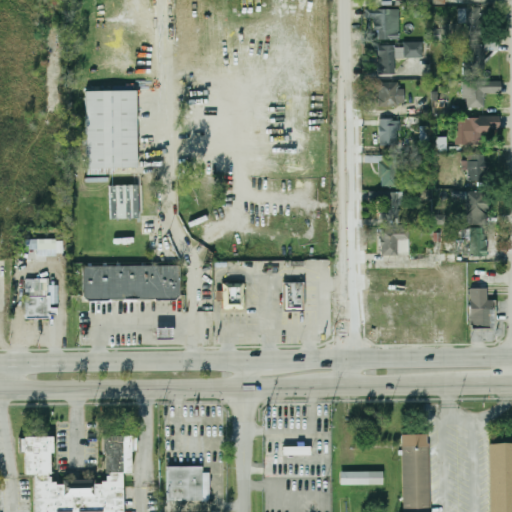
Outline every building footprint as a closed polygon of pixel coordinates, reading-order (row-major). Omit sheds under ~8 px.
[(485,37),(485,8),(459,8),(459,23),(468,23),(468,37),(485,37)] [(400,10),(366,10),(366,19),(376,19),(376,39),(400,39),(400,10)] [(437,41),(446,40),(445,28),(434,29),(435,36),(437,36),(437,41)] [(422,57),(422,42),(403,42),(403,57),(422,57)] [(485,44),(471,44),(471,74),(485,74),(485,44)] [(378,46),(378,74),(395,74),(395,46),(378,46)] [(485,108),(485,93),(501,93),(501,81),(464,81),(464,108),(485,108)] [(378,106),(402,106),(402,83),(378,83),(378,106)] [(136,91),(87,91),(87,168),(137,168),(136,91)] [(435,116),(449,115),(448,99),(434,100),(435,116)] [(488,129),(499,129),(499,116),(466,117),(466,144),(488,144),(488,129)] [(397,142),(397,120),(380,120),(380,142),(397,142)] [(420,145),(430,145),(430,126),(419,126),(420,145)] [(436,138),(436,151),(446,151),(446,138),(436,138)] [(380,162),(381,187),(397,187),(396,155),(366,156),(366,163),(380,162)] [(486,155),(466,155),(466,181),(486,181),(486,155)] [(139,185),(110,186),(111,220),(140,219),(139,185)] [(380,192),(380,219),(399,219),(399,192),(380,192)] [(488,224),(488,192),(466,192),(466,224),(488,224)] [(486,227),(471,227),(471,256),(486,256),(486,227)] [(381,229),(381,255),(409,255),(409,229),(381,229)] [(82,295),(81,266),(178,265),(179,294),(175,298),(86,299),(82,295)] [(493,284),(494,271),(479,271),(479,283),(493,284)] [(50,279),(26,279),(26,317),(50,317),(50,279)] [(224,309),(223,301),(223,291),(223,283),(244,283),(245,309),(224,309)] [(283,284),(302,283),(302,310),(283,311),(283,284)] [(472,329),(472,289),(488,289),(488,300),(492,300),(492,329),(472,329)] [(368,325),(368,307),(385,307),(385,301),(401,301),(401,304),(429,304),(429,301),(445,300),(446,306),(466,306),(466,324),(444,324),(445,331),(431,331),(431,325),(401,325),(401,333),(385,333),(385,325),(368,325)] [(154,327),(172,327),(172,338),(155,338),(154,327)] [(123,511),(123,473),(130,473),(130,440),(102,440),(102,471),(49,472),(49,437),(24,437),(24,475),(34,475),(34,511),(54,511),(54,509),(99,508),(99,511),(123,511)] [(511,511),(511,443),(490,444),(490,511),(511,511)] [(428,511),(428,446),(402,446),(402,511),(428,511)] [(283,455),(283,447),(310,447),(310,455),(283,455)] [(207,501),(167,501),(167,467),(202,467),(202,473),(210,473),(210,499),(207,501)] [(383,471),(340,471),(340,485),(383,485),(383,471)] [(281,511),(300,511),(300,481),(276,481),(276,491),(281,491),(281,511)]
